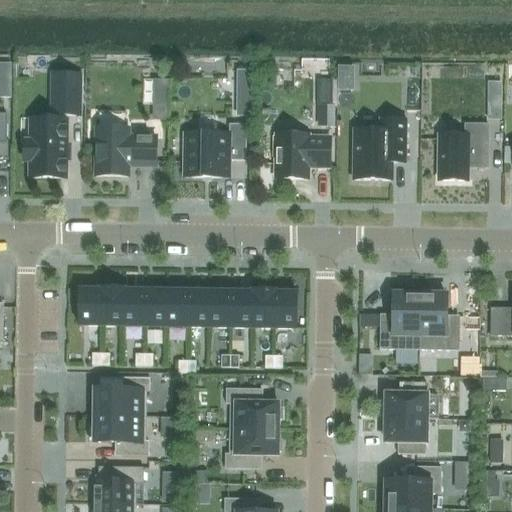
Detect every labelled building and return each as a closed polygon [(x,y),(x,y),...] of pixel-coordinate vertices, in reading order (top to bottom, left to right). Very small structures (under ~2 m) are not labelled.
[(81,77),(63,76),(62,117),(80,117),(81,77)] [(154,80),(139,79),(138,94),(153,95),(154,80)] [(354,132),(353,182),(391,182),(392,165),(394,165),(394,160),(404,160),(404,165),(406,165),(406,122),(379,121),(379,132),(354,132)] [(229,136),(184,135),(183,179),(229,180),(230,162),(246,163),(246,126),(229,126),(229,136)] [(465,141),(439,141),(439,183),(467,183),(467,167),(473,168),(473,170),(488,170),(488,127),(465,127),(465,141)] [(31,144),(25,144),(25,161),(31,161),(31,177),(64,178),(65,129),(32,128),(31,144)] [(128,130),(96,130),(95,178),(128,179),(128,167),(156,167),(156,140),(128,139),(128,130)] [(276,139),(273,139),(273,159),(276,159),(275,181),(307,181),(308,169),(330,170),(330,140),(308,139),(308,137),(276,137),(276,139)] [(101,292),(79,292),(79,310),(76,310),(75,328),(100,328),(100,330),(101,330),(101,292)] [(122,330),(123,292),(101,292),(101,330),(122,330)] [(145,293),(123,292),(122,330),(123,330),(123,328),(144,329),(145,293)] [(166,293),(145,293),(144,329),(166,329),(166,293)] [(188,293),(166,293),(166,329),(187,329),(188,293)] [(209,294),(188,293),(187,329),(209,330),(209,294)] [(231,294),(209,294),(209,330),(230,330),(231,294)] [(253,294),(231,294),(230,330),(251,330),(251,332),(252,332),(253,294)] [(274,295),(253,294),(252,332),(274,333),(274,295)] [(297,295),(274,295),(274,333),(274,331),(299,331),(299,313),(296,313),(297,295)] [(380,324),(379,352),(419,352),(420,297),(394,296),(393,324),(380,324)] [(446,297),(420,297),(419,352),(459,353),(459,325),(446,325),(446,297)] [(508,310),(490,310),(490,338),(511,338),(511,312),(508,312),(508,310)] [(100,355),(92,355),(92,368),(100,368),(100,355)] [(109,356),(100,355),(100,368),(109,368),(109,356)] [(144,356),(135,356),(135,368),(144,368),(144,356)] [(152,356),(144,356),(144,368),(152,369),(152,356)] [(230,357),(221,357),(221,370),(230,370),(230,357)] [(239,357),(230,357),(230,370),(238,370),(239,357)] [(273,358),(264,358),(264,370),(273,370),(273,358)] [(282,358),(273,358),(273,370),(282,370),(282,358)] [(187,363),(178,363),(178,375),(187,375),(187,363)] [(196,363),(187,363),(187,375),(195,375),(196,363)] [(143,419),(144,393),(149,393),(149,380),(122,380),(122,392),(94,392),(94,418),(143,419)] [(426,385),(398,385),(398,396),(386,396),(386,408),(382,408),(382,420),(426,421),(426,385)] [(257,391),(226,391),(225,406),(229,406),(229,431),(278,432),(278,422),(282,422),(282,409),(278,409),(278,406),(257,405),(257,391)] [(143,443),(143,419),(94,418),(94,430),(90,429),(90,443),(94,443),(94,444),(121,445),(121,458),(148,459),(148,443),(143,443)] [(426,421),(382,420),(382,432),(386,432),(385,444),(397,444),(397,456),(425,457),(426,421)] [(278,432),(229,431),(229,456),(225,456),(224,471),(256,471),(256,458),(277,458),(277,454),(281,454),(282,442),(278,442),(278,432)] [(93,483),(93,506),(133,507),(143,507),(143,470),(98,469),(98,483),(93,483)] [(441,469),(413,469),(413,485),(385,484),(385,510),(431,511),(431,496),(440,496),(441,469)] [(255,511),(255,501),(224,501),(223,511),(255,511)]
